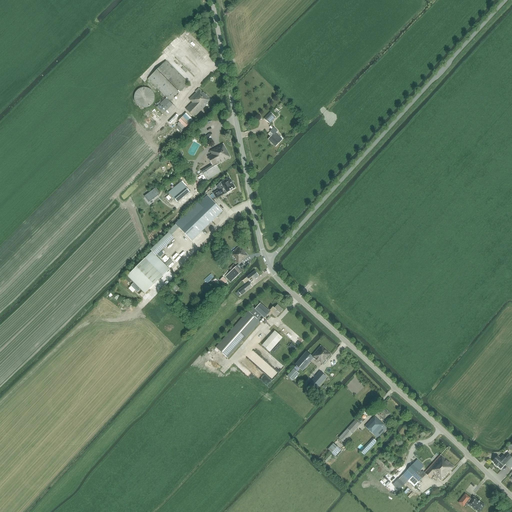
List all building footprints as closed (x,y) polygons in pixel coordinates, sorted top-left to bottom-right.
[(199,49),(201,47),(190,35),(187,37),(199,49)] [(170,102),(189,84),(166,61),(155,71),(153,69),(149,73),(149,74),(151,76),(147,79),(166,98),(156,107),(167,118),(176,108),(170,102)] [(150,91),(149,90),(148,90),(148,89),(147,89),(146,89),(145,89),(144,89),(143,89),(142,89),(141,89),(140,90),(139,90),(139,91),(138,91),(137,92),(137,93),(136,93),(136,94),(136,95),(135,96),(135,97),(135,98),(135,99),(135,100),(136,101),(136,102),(137,103),(137,104),(138,104),(139,105),(140,106),(141,106),(142,107),(143,107),(144,107),(145,107),(146,107),(147,107),(147,106),(148,106),(149,106),(150,105),(151,104),(152,103),(152,102),(153,101),(153,100),(153,99),(153,98),(153,97),(153,96),(153,95),(153,94),(152,93),(152,92),(151,92),(150,91)] [(196,93),(189,100),(192,103),(188,107),(185,110),(194,118),(208,104),(210,106),(212,104),(210,102),(211,101),(200,90),(199,90),(198,89),(195,92),(196,93)] [(171,127),(184,114),(179,109),(166,122),(171,127)] [(264,119),(267,123),(268,122),(269,124),(276,118),(270,112),(264,119)] [(185,128),(179,122),(177,124),(178,125),(175,128),(179,132),(182,129),(183,130),(185,128)] [(268,134),(271,137),(268,139),(275,147),(282,140),(282,139),(283,138),(281,136),(279,137),(273,130),(268,134)] [(206,169),(205,167),(204,165),(199,169),(201,171),(202,172),(201,172),(207,181),(210,179),(221,172),(217,165),(231,158),(223,144),(216,148),(210,151),(211,154),(207,157),(212,165),(206,169)] [(221,189),(213,194),(216,199),(225,194),(225,195),(227,194),(227,193),(235,188),(229,178),(219,184),(221,189)] [(168,193),(177,203),(190,192),(181,182),(168,193)] [(192,241),(223,211),(207,195),(198,203),(197,202),(175,224),(179,228),(180,230),(192,241)] [(150,250),(156,256),(174,238),(168,233),(150,250)] [(167,247),(172,252),(177,248),(174,245),(172,242),(167,247)] [(240,263),(249,256),(240,245),(239,245),(239,246),(230,253),(229,254),(232,258),(236,262),(236,261),(239,265),(240,263)] [(126,276),(131,281),(133,283),(140,290),(144,294),(169,269),(152,251),(126,276)] [(231,282),(242,271),(237,265),(225,277),(231,282)] [(254,279),(258,276),(254,271),(247,277),(251,283),(255,279),(254,279)] [(219,281),(223,285),(227,282),(223,277),(219,281)] [(131,286),(135,290),(137,292),(140,290),(133,283),(131,286)] [(242,288),(243,289),(246,292),(252,287),(249,283),(242,288)] [(248,311),(231,331),(216,348),(228,359),(260,321),(261,322),(270,312),(260,303),(251,314),(248,311)] [(274,306),(270,310),(277,317),(283,310),(277,305),(276,306),(275,307),(274,306)] [(275,331),(262,345),(270,352),(282,337),(275,331)] [(306,351),(295,364),(301,370),(304,365),(306,367),(314,358),(319,363),(319,362),(323,365),(331,355),(320,345),(314,353),(312,356),(306,351)] [(287,376),(293,381),(295,379),(297,377),(297,376),(299,374),(294,369),(287,376)] [(322,380),(325,376),(320,372),(311,382),(317,388),(323,381),(322,380)] [(384,421),(391,414),(383,406),(377,413),(379,415),(378,416),(384,421)] [(377,438),(387,428),(375,416),(365,427),(377,438)] [(344,442),(360,424),(355,420),(347,429),(338,438),(344,442)] [(362,442),(369,434),(363,429),(356,437),(362,442)] [(335,456),(341,450),(333,443),(327,449),(335,456)] [(442,481),(455,467),(441,454),(440,456),(436,459),(425,473),(423,471),(422,472),(413,464),(406,471),(418,483),(425,475),(426,474),(430,478),(433,475),(438,479),(438,478),(442,481)] [(497,456),(492,461),(495,464),(497,466),(500,469),(505,464),(511,457),(508,455),(505,458),(502,456),(500,458),(497,456)] [(473,497),(471,500),(469,499),(470,498),(465,494),(458,503),(463,507),(465,505),(467,506),(468,504),(478,511),(479,511),(484,506),(485,506),(484,505),(481,502),(480,502),(478,501),(478,500),(474,497),(473,497)]
